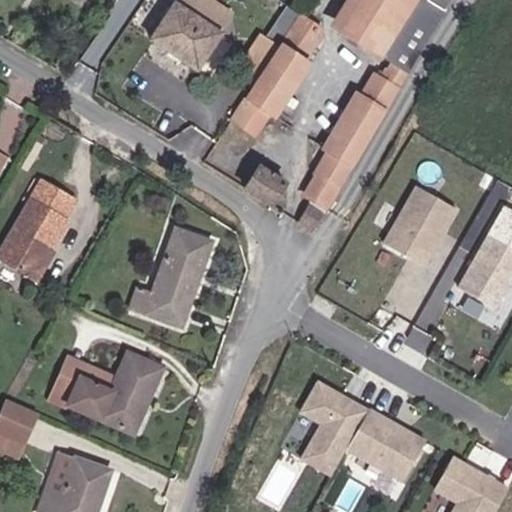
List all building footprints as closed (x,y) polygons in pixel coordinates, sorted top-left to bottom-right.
[(356,0),(338,28),(404,71),(448,0),(356,0)] [(193,71),(215,38),(165,6),(143,38),(193,71)] [(224,123),(248,139),(314,41),(290,26),(224,123)] [(297,210),(313,220),(386,101),(400,78),(390,72),(380,88),(369,81),(358,99),(352,95),(321,145),(327,149),(308,180),(312,184),(297,210)] [(234,193),(256,208),(273,180),(251,167),(234,193)] [(56,210),(54,209),(62,191),(29,172),(0,223),(0,261),(16,270),(33,236),(41,239),(56,210)] [(455,220),(417,199),(386,256),(424,276),(455,220)] [(123,308),(174,327),(204,242),(170,230),(145,293),(131,288),(123,308)] [(16,270),(25,275),(43,240),(41,239),(33,236),(16,270)] [(511,295),(511,250),(493,240),(463,297),(500,317),(511,295)] [(68,378),(101,390),(109,372),(55,352),(51,362),(71,369),(68,378)] [(37,397),(124,434),(152,369),(116,354),(109,372),(101,390),(68,378),(71,369),(51,362),(37,397)] [(354,460),(376,420),(346,403),(325,392),(307,424),(328,436),(308,471),(339,488),(354,460)] [(0,397),(0,434),(22,442),(33,411),(0,397)] [(433,451),(376,420),(354,460),(411,491),(433,451)] [(32,511),(31,511),(89,511),(103,470),(53,451),(32,511)] [(507,511),(511,504),(511,493),(462,467),(445,498),(469,511),(507,511)]
